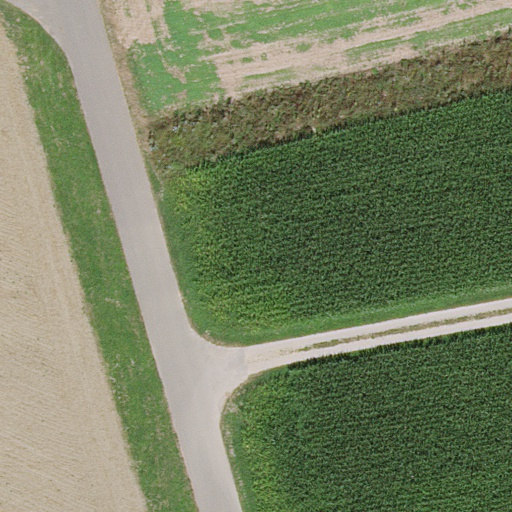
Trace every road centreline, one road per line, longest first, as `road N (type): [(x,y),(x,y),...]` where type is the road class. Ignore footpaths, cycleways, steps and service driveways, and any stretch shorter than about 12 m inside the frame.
road 1 (unclassified): [(216,511),(60,0)]
road 2 (track): [(511,317),(173,380)]
